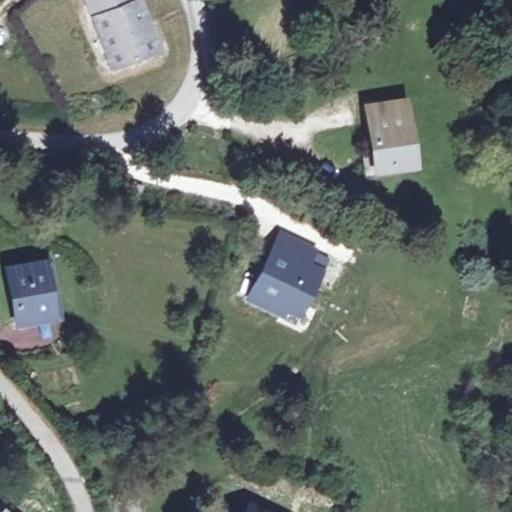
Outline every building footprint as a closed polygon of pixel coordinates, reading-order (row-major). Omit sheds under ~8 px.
[(151,55),(133,2),(132,0),(86,0),(109,67),(151,55)] [(140,0),(139,0),(133,2),(151,55),(158,53),(140,0)] [(358,97),(365,136),(359,137),(359,144),(355,145),(360,171),(391,166),(389,154),(405,151),(393,91),(358,97)] [(242,302),(295,329),(331,257),(322,252),(325,246),(281,224),(242,302)] [(45,271),(11,278),(21,326),(54,321),(45,271)] [(274,511),(251,499),(244,511),(274,511)]
